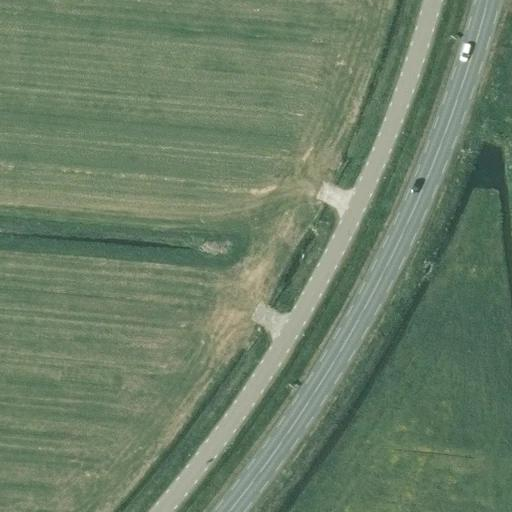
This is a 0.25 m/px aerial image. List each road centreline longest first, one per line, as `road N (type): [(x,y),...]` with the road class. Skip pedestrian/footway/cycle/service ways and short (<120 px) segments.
road 1 (unclassified): [(159,511),(247,397),(334,250),(388,133),(432,0)]
road 2 (primary): [(488,0),(399,242),(309,402),(229,511)]
